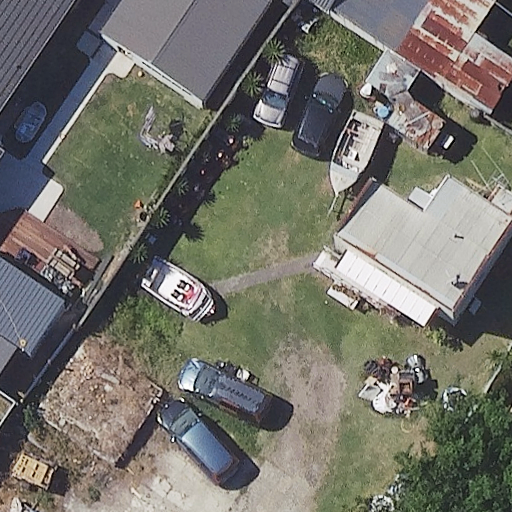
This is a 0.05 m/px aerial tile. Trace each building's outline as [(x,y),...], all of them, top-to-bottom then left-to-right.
[(0,0),(0,165),(10,151),(0,143),(0,122),(84,0),(0,0)] [(280,13),(259,0),(125,0),(104,33),(217,108),(280,13)] [(402,0),(313,0),(375,41),(402,0)] [(505,0),(437,0),(420,27),(467,58),(505,0)] [(511,235),(511,215),(455,178),(429,218),(381,187),(329,267),(442,342),(511,235)] [(0,377),(34,400),(104,299),(0,227),(0,377)] [(511,424),(474,474),(511,502),(511,424)]
